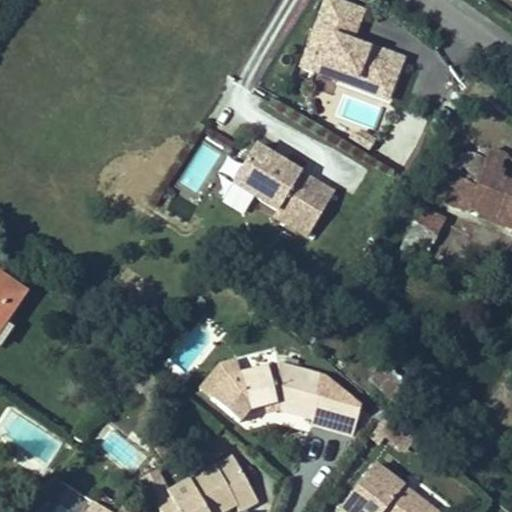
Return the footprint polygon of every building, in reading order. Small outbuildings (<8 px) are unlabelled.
[(378,21),(386,0),(345,0),(327,46),(339,51),(342,44),(365,53),(362,60),(412,80),(428,41),(393,27),(392,30),(377,24),(378,21)] [(393,27),(378,21),(377,24),(392,30),(393,27)] [(342,44),(339,51),(362,60),(365,53),(342,44)] [(402,165),(425,122),(400,108),(377,151),(402,165)] [(316,166),(324,153),(279,125),(256,161),(300,189),(297,193),(330,214),(348,187),(316,166)] [(199,135),(174,182),(198,194),(223,147),(199,135)] [(498,174),(508,147),(490,140),(480,166),(498,174)] [(511,148),(508,147),(498,174),(511,179),(511,213),(511,214),(511,213),(511,148)] [(356,173),(324,153),(316,166),(348,187),(356,173)] [(487,203),(498,174),(480,166),(468,195),(487,203)] [(511,179),(498,174),(487,203),(511,214),(511,213),(511,179)] [(442,200),(427,231),(453,244),(467,213),(442,200)] [(33,280),(0,260),(0,333),(2,335),(33,280)] [(296,349),(255,358),(263,394),(294,387),(295,394),(326,403),(325,409),(354,416),(362,386),(335,378),(339,361),(296,349)] [(377,390),(362,386),(354,416),(368,421),(377,390)] [(265,402),(295,394),(294,387),(263,394),(265,402)] [(424,410),(408,397),(395,415),(411,428),(424,410)] [(252,443),(235,452),(241,463),(258,454),(252,443)] [(445,511),(456,499),(391,449),(358,491),(385,511),(388,511),(394,505),(397,500),(409,509),(411,511),(445,511)] [(195,511),(202,508),(204,511),(212,511),(254,490),(257,496),(275,487),(258,454),(241,463),(235,452),(186,478),(189,482),(174,490),(185,511),(195,511)] [(174,490),(189,482),(186,478),(184,473),(169,481),(174,490)] [(150,511),(116,488),(106,503),(119,511),(150,511)] [(397,500),(394,505),(403,511),(406,511),(409,509),(397,500)]
